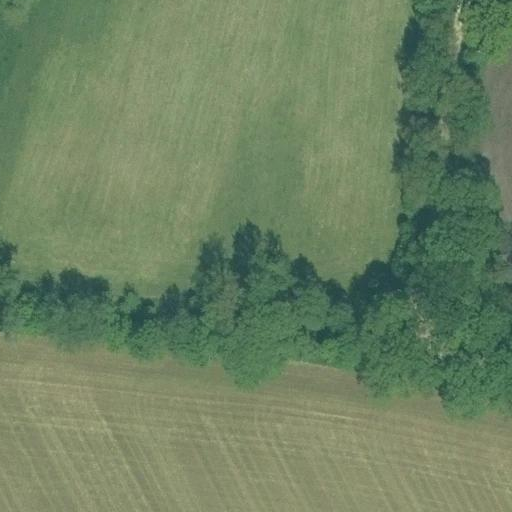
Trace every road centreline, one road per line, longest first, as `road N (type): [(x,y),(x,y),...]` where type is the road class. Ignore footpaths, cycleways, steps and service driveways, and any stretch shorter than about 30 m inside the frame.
road 1 (track): [(420,351),(0,308)]
road 2 (track): [(420,351),(451,62),(467,0)]
